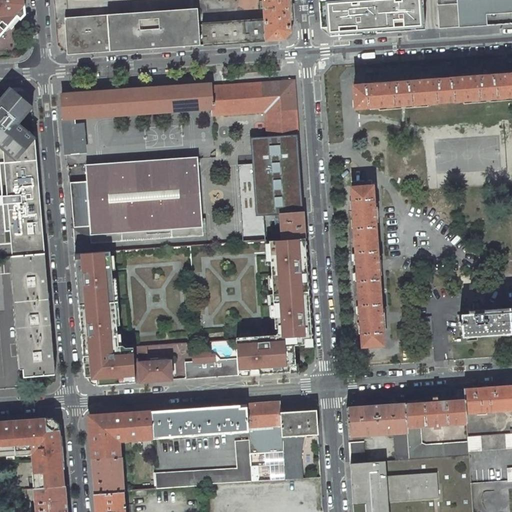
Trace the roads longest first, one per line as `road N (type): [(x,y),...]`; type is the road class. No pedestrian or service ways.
road 1 (residential): [(72,401),(44,71)]
road 2 (residential): [(306,53),(328,383)]
road 3 (residential): [(44,71),(306,53)]
road 4 (residential): [(328,383),(72,401)]
road 5 (residential): [(511,41),(306,53)]
road 6 (residential): [(511,371),(328,383)]
road 7 (residential): [(328,383),(338,511)]
